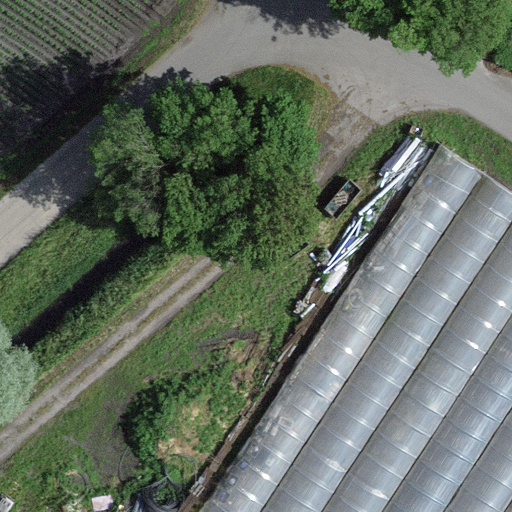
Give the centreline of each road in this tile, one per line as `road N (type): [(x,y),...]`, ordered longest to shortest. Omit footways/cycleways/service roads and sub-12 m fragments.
road 1 (track): [(511,0),(0,446)]
road 2 (track): [(273,0),(0,238)]
road 3 (track): [(356,6),(511,117)]
